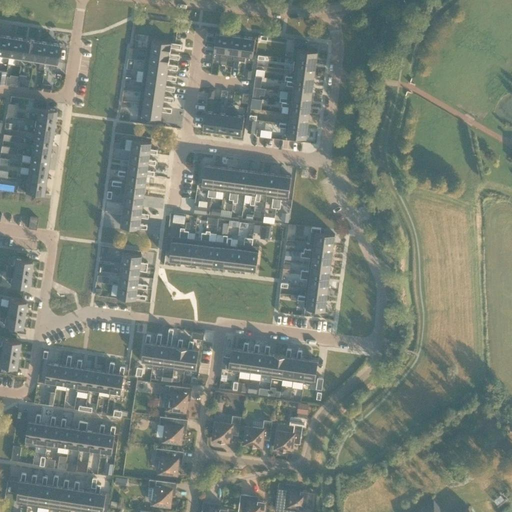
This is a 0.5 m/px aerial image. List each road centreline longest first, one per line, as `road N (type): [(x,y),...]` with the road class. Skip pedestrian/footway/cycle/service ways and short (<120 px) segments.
road 1 (residential): [(171,205),(179,150),(189,145),(324,159)]
road 2 (residential): [(376,342),(381,287),(324,159)]
road 3 (residential): [(220,327),(88,313),(40,323)]
road 4 (residential): [(273,465),(303,463),(320,413),(374,363),(376,342)]
road 5 (residential): [(0,88),(66,97),(81,0)]
road 6 (residential): [(376,342),(220,327)]
road 7 (residential): [(324,159),(334,75),(331,9)]
road 8 (unknown): [(189,145),(187,0)]
road 9 (tertiary): [(187,0),(331,9)]
road 10 (residential): [(40,323),(52,245),(48,237),(0,229)]
road 11 (residential): [(200,455),(220,327)]
